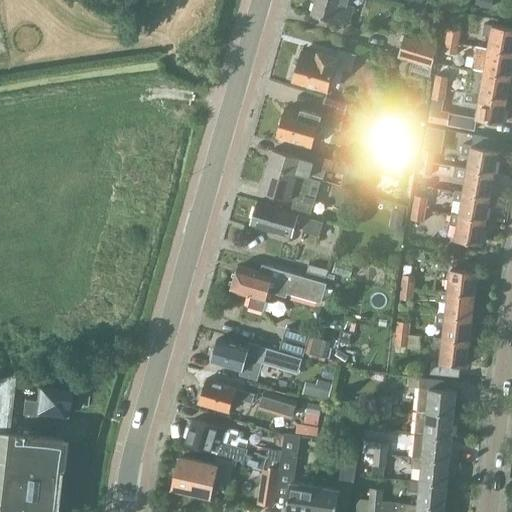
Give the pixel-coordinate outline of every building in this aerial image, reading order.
[(316,0),(312,16),(348,26),(352,12),(351,12),(354,0),(316,0)] [(427,0),(411,0),(410,5),(425,9),(427,0)] [(491,37),(488,49),(511,53),(511,28),(484,24),(482,35),(491,37)] [(448,29),(446,41),(460,43),(461,31),(448,29)] [(399,58),(432,68),(439,46),(405,37),(399,58)] [(446,41),(444,52),(458,55),(460,43),(446,41)] [(474,71),(484,73),(511,77),(511,71),(511,53),(488,49),(476,47),(472,70),(474,70),(474,71)] [(350,72),(355,56),(340,51),(338,58),(319,52),(317,58),(302,53),(293,81),(328,92),(336,67),(350,72)] [(474,71),(470,94),(480,96),(507,101),(511,77),(484,73),(474,71)] [(436,74),(434,85),(437,86),(448,88),(450,77),(436,74)] [(432,109),(429,122),(449,126),(451,113),(443,112),(448,88),(437,86),(434,85),(431,99),(432,100),(432,109)] [(479,103),(476,118),(476,120),(503,125),(507,101),(480,96),(470,94),(466,94),(465,101),(479,103)] [(339,130),(343,116),(347,105),(326,98),(323,110),(321,116),(301,110),(300,114),(285,110),(277,137),(312,147),(319,124),(339,130)] [(415,153),(404,120),(393,123),(382,128),(393,160),(415,153)] [(463,145),(461,155),(470,157),(468,171),(494,176),(498,152),(463,145)] [(348,166),(322,158),(304,152),(302,158),(273,149),(268,167),(298,175),(309,179),(323,182),(327,170),(332,171),(337,173),(345,176),(341,188),(354,192),(355,185),(360,170),(348,166)] [(421,160),(420,161),(422,162),(434,164),(436,151),(424,150),(422,149),(421,160)] [(420,161),(418,174),(420,174),(432,176),(434,164),(422,162),(420,161)] [(298,175),(268,167),(261,191),(290,200),(294,201),(291,211),(342,226),(345,216),(314,208),(317,195),(313,195),(313,193),(294,188),(298,175)] [(468,171),(464,194),(490,199),(494,176),(468,171)] [(455,192),(453,202),(462,203),(459,217),(485,222),(490,199),(464,194),(455,192)] [(415,195),(413,207),(427,210),(429,198),(415,195)] [(257,204),(251,225),(292,236),(294,227),(304,230),(307,219),(257,204)] [(427,210),(413,207),(410,220),(424,222),(427,210)] [(451,216),(449,225),(458,226),(455,241),(481,246),(485,222),(459,217),(451,216)] [(303,231),(319,236),(323,223),(307,218),(307,219),(304,230),(303,231)] [(392,218),(391,228),(402,230),(403,220),(392,218)] [(437,270),(451,272),(451,270),(452,270),(453,257),(439,255),(437,270)] [(309,265),(305,278),(324,284),(328,271),(309,265)] [(275,269),(273,277),(239,267),(232,292),(251,297),(249,308),(264,312),(266,302),(269,292),(287,298),(288,294),(322,304),(327,285),(324,284),(305,278),(275,269)] [(451,272),(448,294),(476,297),(478,273),(452,270),(451,270),(451,272)] [(403,275),(402,287),(415,288),(416,276),(403,275)] [(415,288),(402,287),(400,299),(414,300),(415,288)] [(439,293),(438,302),(447,303),(445,317),(473,320),(476,297),(448,294),(439,293)] [(437,316),(436,325),(444,326),(443,341),(470,344),(473,320),(445,317),(437,316)] [(397,321),(396,333),(410,335),(411,323),(397,321)] [(287,329),(280,353),(302,360),(303,357),(309,335),(287,329)] [(343,333),(340,345),(348,346),(350,335),(343,333)] [(396,333),(394,353),(405,355),(406,347),(420,349),(422,336),(410,335),(396,333)] [(309,335),(303,357),(324,363),(326,359),(331,342),(309,335)] [(242,372),(246,358),(258,361),(298,373),(298,372),(302,374),(306,361),(302,360),(280,353),(262,348),(251,343),(248,348),(218,339),(211,363),(242,372)] [(434,340),(433,349),(442,350),(440,365),(467,368),(470,344),(443,341),(434,340)] [(0,430),(7,431),(13,376),(0,379),(0,430)] [(457,391),(444,390),(444,381),(421,379),(418,411),(454,415),(457,391)] [(318,380),(315,394),(307,393),(306,397),(313,398),(314,397),(328,400),(332,383),(318,380)] [(252,405),(255,395),(206,381),(199,403),(231,413),(235,399),(252,405)] [(20,412),(64,417),(68,389),(37,385),(35,402),(21,401),(20,412)] [(265,390),(259,409),(292,419),(297,400),(265,390)] [(379,395),(378,406),(392,407),(393,396),(379,395)] [(309,402),(306,421),(319,423),(322,405),(309,402)] [(392,407),(378,406),(377,418),(391,420),(392,407)] [(416,434),(425,435),(452,438),(454,415),(418,411),(416,434)] [(216,455),(236,461),(263,469),(267,456),(259,454),(258,458),(248,455),(249,449),(247,448),(248,444),(236,440),(238,435),(229,433),(229,430),(195,420),(187,445),(217,453),(216,455)] [(0,511),(52,511),(61,441),(0,434),(0,511)] [(452,438),(425,435),(416,434),(413,458),(450,461),(452,438)] [(285,435),(283,450),(280,469),(279,474),(294,476),(300,437),(285,435)] [(363,452),(374,453),(388,455),(389,443),(364,440),(363,452)] [(266,469),(269,469),(269,468),(280,469),(283,450),(269,448),(266,469)] [(340,483),(354,485),(359,450),(345,448),(340,483)] [(388,455),(374,453),(372,477),(384,478),(385,466),(387,466),(388,455)] [(229,486),(234,464),(216,458),(214,465),(180,457),(172,489),(211,498),(214,482),(229,486)] [(421,470),(420,482),(447,485),(450,461),(413,458),(412,469),(421,470)] [(269,468),(269,469),(268,470),(264,470),(259,504),(274,507),(279,474),(280,469),(269,468)] [(419,490),(418,506),(445,508),(447,485),(420,482),(408,481),(408,489),(419,490)] [(286,511),(311,511),(315,487),(290,484),(286,511)] [(315,487),(311,511),(335,511),(339,491),(315,487)] [(373,490),(372,502),(383,503),(384,491),(378,490),(373,490)] [(444,511),(445,508),(418,506),(383,503),(372,502),(370,511),(444,511)]
